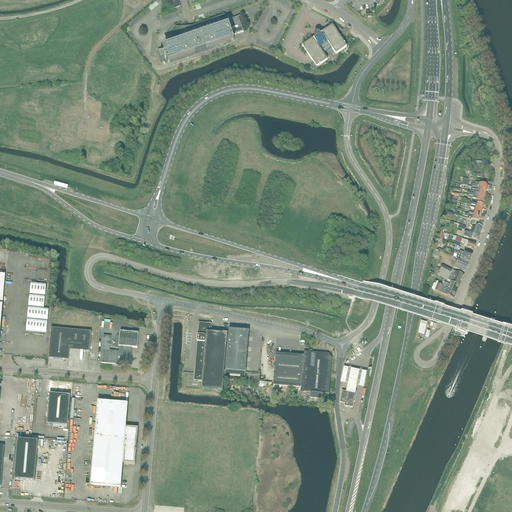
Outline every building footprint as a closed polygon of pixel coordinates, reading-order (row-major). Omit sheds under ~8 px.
[(232,36),(244,32),(238,17),(234,18),(234,19),(233,19),(232,19),(231,19),(229,20),(230,20),(230,22),(227,24),(226,22),(227,21),(221,22),(219,23),(219,24),(220,24),(222,28),(199,36),(198,33),(192,35),(193,38),(183,41),(164,48),(165,51),(159,53),(158,50),(157,50),(161,62),(164,61),(164,59),(166,58),(167,63),(168,63),(167,61),(233,39),(234,40),(232,36)] [(219,24),(219,23),(221,22),(220,18),(192,28),(179,28),(183,41),(193,38),(192,35),(198,33),(199,36),(222,28),(220,24),(219,24)] [(336,54),(347,47),(332,26),(319,35),(318,33),(315,35),(316,37),(302,46),(316,67),(327,60),(323,54),(332,48),(336,54)] [(481,213),(482,209),(466,204),(466,206),(474,209),(474,211),(481,213)] [(465,213),(464,216),(465,216),(468,217),(467,219),(468,219),(477,222),(478,222),(480,217),(468,214),(466,213),(465,213)] [(481,229),(475,227),(472,226),(470,232),(469,231),(469,233),(479,236),(481,229)] [(479,236),(469,233),(465,231),(463,236),(471,239),(472,238),(478,240),(479,236)] [(462,239),(461,243),(464,244),(464,246),(474,249),(476,244),(473,243),(466,240),(466,241),(462,239)] [(458,253),(456,259),(457,259),(461,261),(468,264),(471,258),(459,254),(458,253)] [(468,264),(461,261),(457,259),(454,268),(465,273),(468,264)] [(452,272),(452,271),(442,266),(440,272),(439,271),(438,276),(448,280),(452,272)] [(452,272),(448,280),(450,281),(449,284),(458,288),(459,286),(464,275),(455,271),(454,271),(452,271),(452,272)] [(33,285),(29,330),(50,332),(52,308),(47,308),(50,283),(32,281),(32,285),(33,285)] [(449,284),(445,283),(440,293),(454,299),(454,298),(458,288),(449,284)] [(490,320),(485,331),(482,338),(482,339),(482,340),(483,340),(483,341),(484,341),(485,341),(486,340),(493,322),(494,321),(493,320),(492,319),(491,319),(491,320),(490,320)] [(211,333),(212,324),(199,323),(198,336),(199,336),(199,341),(197,341),(194,381),(203,381),(202,389),(218,390),(222,390),(223,381),(226,344),(227,334),(223,333),(223,334),(211,333)] [(90,347),(91,332),(51,328),(48,358),(69,360),(70,345),(90,347)] [(226,360),(246,362),(249,335),(249,331),(236,330),(234,330),(229,330),(226,360)] [(139,333),(138,333),(120,332),(119,346),(119,351),(110,351),(110,346),(111,336),(103,336),(101,363),(116,364),(116,365),(115,365),(121,367),(119,366),(120,364),(121,365),(130,365),(132,348),(137,348),(139,333)] [(273,381),(273,385),(301,388),(301,392),(306,392),(306,394),(308,398),(310,398),(310,399),(312,399),(320,399),(321,395),(321,394),(321,393),(329,394),(330,378),(330,374),(331,374),(332,358),(328,354),(324,353),(324,354),(320,353),(312,352),(311,352),(309,352),(308,352),(304,351),(304,355),(296,355),(292,355),(292,354),(282,354),(278,354),(278,353),(276,353),(274,369),(275,369),(274,373),(274,377),(274,381),(273,381)] [(226,360),(225,371),(245,372),(246,372),(246,362),(226,360)] [(367,372),(344,367),(341,383),(348,384),(346,392),(355,394),(357,386),(364,388),(367,372)] [(244,382),(245,372),(225,371),(225,380),(244,382)] [(348,389),(347,392),(342,391),(340,403),(345,404),(344,406),(352,408),(354,402),(355,402),(354,402),(356,393),(355,391),(348,389)] [(67,426),(70,395),(50,394),(47,424),(67,426)] [(126,427),(128,403),(97,401),(90,485),(121,487),(123,464),(135,465),(138,428),(126,427)] [(35,481),(38,441),(18,439),(14,479),(35,481)]
